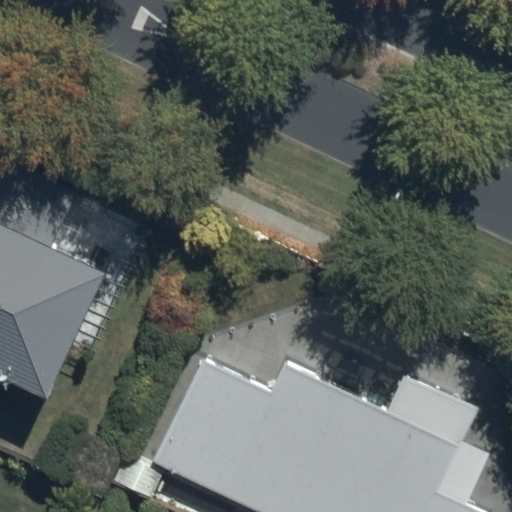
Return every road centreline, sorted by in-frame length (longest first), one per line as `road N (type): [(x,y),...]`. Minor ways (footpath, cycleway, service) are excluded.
road 1 (tertiary): [(511,193),(102,0)]
road 2 (tertiary): [(378,0),(511,62)]
